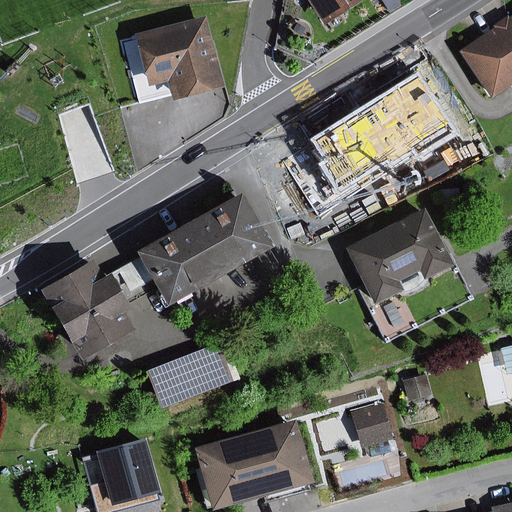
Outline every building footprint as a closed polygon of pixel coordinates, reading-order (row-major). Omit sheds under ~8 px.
[(303,0),(320,25),(359,0),(303,0)] [(396,0),(379,0),(387,13),(400,5),(396,0)] [(511,82),(511,14),(507,18),(506,16),(490,26),(492,28),(456,51),(487,99),(511,82)] [(134,42),(123,44),(138,103),(166,96),(168,101),(220,88),(202,17),(132,35),(134,42)] [(419,137),(395,82),(303,122),(322,165),(366,146),(368,151),(372,150),(378,164),(409,150),(406,143),(419,137)] [(323,185),(322,183),(282,198),(294,228),(333,214),(332,211),(342,208),(337,196),(341,195),(335,181),(323,185)] [(458,189),(439,190),(440,205),(459,204),(458,189)] [(236,193),(130,252),(134,260),(151,291),(160,307),(267,248),(264,243),(267,242),(261,231),(258,233),(236,193)] [(341,249),(369,305),(399,291),(394,281),(415,271),(420,280),(448,266),(420,210),(341,249)] [(98,277),(88,260),(35,290),(74,360),(128,330),(118,312),(124,309),(122,307),(105,276),(104,274),(98,277)] [(151,291),(134,260),(105,276),(122,307),(151,291)] [(214,344),(141,372),(156,409),(228,381),(214,344)] [(511,345),(499,348),(505,375),(511,373),(511,345)] [(429,395),(424,374),(401,381),(407,401),(429,395)] [(307,483),(289,422),(239,436),(256,495),(259,504),(305,491),(303,484),(307,483)] [(146,435),(98,448),(113,503),(161,490),(146,435)] [(256,495),(239,436),(189,450),(206,509),(256,495)] [(399,472),(390,440),(354,450),(363,482),(399,472)] [(488,511),(511,511),(511,501),(488,507),(488,511)]
